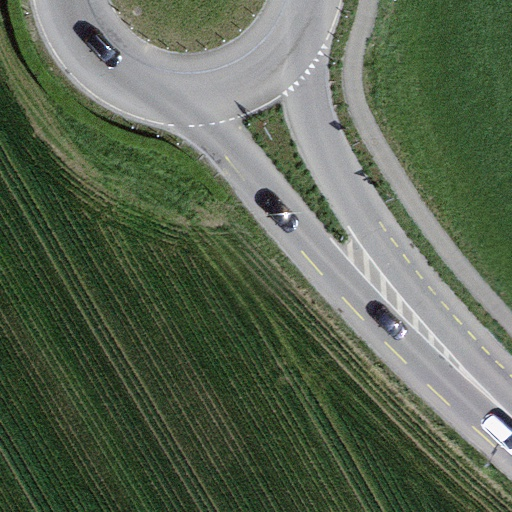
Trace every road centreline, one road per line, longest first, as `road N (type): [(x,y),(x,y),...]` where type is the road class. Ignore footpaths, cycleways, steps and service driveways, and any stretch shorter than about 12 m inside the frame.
road 1 (secondary): [(175,88),(332,259),(424,332)]
road 2 (secondary): [(424,332),(325,162),(291,31)]
road 3 (primary): [(72,0),(110,61),(175,88)]
road 4 (primary): [(175,88),(241,77),(291,31)]
